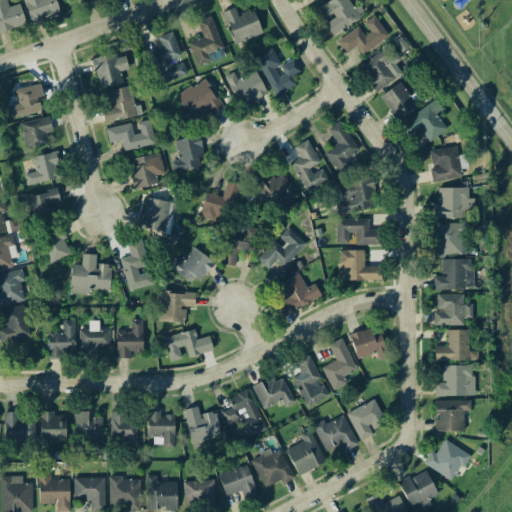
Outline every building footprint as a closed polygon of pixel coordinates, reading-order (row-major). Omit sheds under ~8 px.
[(0,0),(0,31),(26,24),(19,4),(8,7),(5,0),(0,0)] [(22,0),(29,21),(59,12),(55,0),(22,0)] [(360,17),(349,0),(329,0),(321,5),(329,19),(324,22),(332,35),(360,17)] [(221,12),(234,44),(262,33),(252,9),(237,15),(234,7),(221,12)] [(222,47),(210,16),(196,21),(202,37),(187,43),(197,66),(209,61),(207,53),(222,47)] [(388,36),(373,16),(363,23),(369,31),(364,35),(357,26),(339,39),(348,51),(355,46),(362,55),(388,36)] [(186,75),(182,63),(171,66),(169,59),(180,56),(172,31),(157,36),(161,49),(152,52),(162,83),(186,75)] [(361,62),(373,82),(369,84),(374,92),(405,74),(389,46),(361,62)] [(275,96),(295,85),(291,76),(300,71),(293,59),(280,65),(271,48),(254,57),(275,96)] [(123,52),(91,60),(97,88),(122,82),(120,71),(127,69),(123,52)] [(226,79),(238,105),(265,92),(253,66),(226,79)] [(176,95),(189,116),(207,106),(212,114),(223,107),(205,77),(176,95)] [(416,107),(400,81),(379,95),(395,121),(416,107)] [(17,104),(6,106),(9,118),(43,111),(37,84),(14,89),(17,104)] [(137,115),(130,85),(105,91),(108,106),(101,108),(104,123),(137,115)] [(401,124),(410,136),(418,129),(429,142),(449,127),(429,102),(401,124)] [(51,132),(49,118),(20,121),(22,148),(46,145),(45,133),(51,132)] [(154,144),(150,120),(137,122),(139,133),(132,134),(130,124),(105,128),(108,143),(121,141),(122,150),(154,144)] [(336,144),(323,153),(337,174),(351,165),(347,158),(358,150),(339,121),(327,129),(336,144)] [(173,141),(178,160),(170,162),(172,172),(198,166),(196,157),(203,156),(198,135),(173,141)] [(319,165),(307,140),(293,146),(299,159),(291,162),(304,191),(326,181),(319,165)] [(431,181),(460,177),(457,146),(429,149),(431,167),(429,167),(431,181)] [(31,156),(33,172),(24,173),(25,183),(59,179),(55,153),(31,156)] [(163,174),(159,153),(129,159),(134,188),(157,183),(156,175),(163,174)] [(297,195),(280,172),(267,182),(264,178),(251,187),(268,208),(284,195),(289,202),(297,195)] [(339,214),(374,207),(368,177),(333,184),(339,214)] [(205,192),(198,216),(226,224),(237,184),(225,181),(221,197),(205,192)] [(437,188),(437,205),(432,205),(433,218),(474,217),(473,198),(467,198),(467,187),(437,188)] [(50,222),(48,203),(59,202),(57,190),(25,194),(28,225),(50,222)] [(170,202),(145,197),(139,227),(164,232),(170,202)] [(0,233),(9,231),(2,201),(0,201),(0,233)] [(335,219),(336,244),(348,243),(348,233),(355,233),(355,245),(377,244),(377,230),(368,230),(368,218),(335,219)] [(432,254),(465,255),(465,224),(433,223),(432,254)] [(49,263),(70,256),(60,227),(39,235),(49,263)] [(306,244),(287,227),(276,239),(275,238),(256,259),(267,270),(275,261),(284,268),(306,244)] [(220,264),(235,265),(236,251),(256,253),(258,230),(235,229),(234,242),(222,241),(220,264)] [(16,257),(12,235),(0,237),(0,269),(12,267),(11,258),(16,257)] [(119,259),(128,291),(152,284),(149,271),(139,274),(137,269),(149,265),(141,240),(126,244),(130,256),(119,259)] [(193,285),(212,261),(194,247),(181,262),(175,257),(168,266),(193,285)] [(380,280),(380,266),(363,266),(364,250),(339,250),(338,265),(346,265),(346,280),(380,280)] [(69,290),(108,292),(110,266),(95,266),(95,254),(81,253),(81,264),(70,264),(69,290)] [(441,259),(441,276),(432,276),(433,289),(472,288),(471,258),(441,259)] [(0,306),(24,300),(20,282),(24,281),(21,269),(0,273),(0,306)] [(321,299),(315,284),(305,288),(300,274),(275,283),(281,300),(276,302),(281,314),(321,299)] [(194,308),(194,292),(159,292),(159,322),(184,323),(184,308),(194,308)] [(436,294),(436,311),(432,311),(433,326),(463,325),(462,318),(472,318),(471,304),(463,304),(462,293),(436,294)] [(0,342),(30,336),(23,305),(0,309),(0,342)] [(129,358),(129,353),(143,352),(142,319),(130,320),(130,330),(115,331),(116,358),(129,358)] [(110,347),(109,329),(98,329),(98,320),(88,320),(88,329),(78,329),(78,355),(94,355),(94,347),(110,347)] [(74,321),(62,321),(62,332),(47,332),(48,351),(74,351),(74,321)] [(348,335),(357,359),(375,352),(378,360),(387,357),(375,325),(348,335)] [(163,337),(168,361),(181,358),(178,347),(185,346),(187,356),(212,351),(209,336),(196,339),(194,329),(163,337)] [(434,345),(434,361),(477,360),(477,351),(468,351),(468,329),(446,330),(446,345),(434,345)] [(321,367),(332,390),(345,384),(342,376),(356,370),(341,338),(327,344),(335,360),(321,367)] [(300,373),(291,378),(306,407),(328,396),(308,355),(295,362),(300,373)] [(442,365),(442,382),(433,382),(433,395),(472,396),(473,365),(442,365)] [(252,389),(263,409),(281,400),(285,407),(294,402),(279,374),(252,389)] [(265,430),(248,389),(227,398),(231,407),(220,412),(226,425),(240,420),(247,437),(265,430)] [(359,440),(373,434),(371,429),(385,423),(374,399),(346,412),(359,440)] [(434,400),(434,431),(463,431),(463,411),(470,411),(470,400),(434,400)] [(198,414),(196,406),(182,409),(190,443),(221,436),(215,411),(198,414)] [(65,441),(65,416),(54,416),(53,411),(39,412),(40,442),(65,441)] [(101,416),(87,417),(87,411),(74,412),(74,437),(86,437),(87,446),(95,446),(95,444),(102,444),(101,416)] [(162,445),(173,444),(173,415),(160,415),(160,411),(147,411),(147,438),(162,437),(162,445)] [(136,441),(136,413),(110,412),(110,441),(136,441)] [(4,440),(35,439),(35,413),(3,414),(4,440)] [(357,445),(342,415),(324,424),(322,420),(312,425),(324,451),(341,443),(344,451),(357,445)] [(299,434),(302,441),(285,449),(297,475),(325,462),(309,429),(299,434)] [(435,454),(430,451),(423,463),(452,481),(468,454),(444,440),(435,454)] [(294,478),(277,446),(249,461),(264,488),(280,480),(282,484),(294,478)] [(217,474),(225,496),(241,490),(245,500),(257,496),(246,464),(217,474)] [(0,475),(0,511),(31,511),(31,483),(21,483),(21,476),(0,475)] [(56,511),(69,511),(68,479),(49,479),(49,475),(38,475),(39,504),(56,503),(56,511)] [(175,482),(155,482),(155,475),(145,475),(146,508),(176,508),(175,482)] [(104,478),(73,477),(72,499),(89,499),(89,509),(104,509),(104,478)] [(140,478),(108,477),(108,507),(139,507),(140,478)] [(183,504),(214,503),(213,480),(182,481),(183,504)] [(402,511),(402,499),(382,499),(382,496),(366,496),(366,511),(402,511)]
